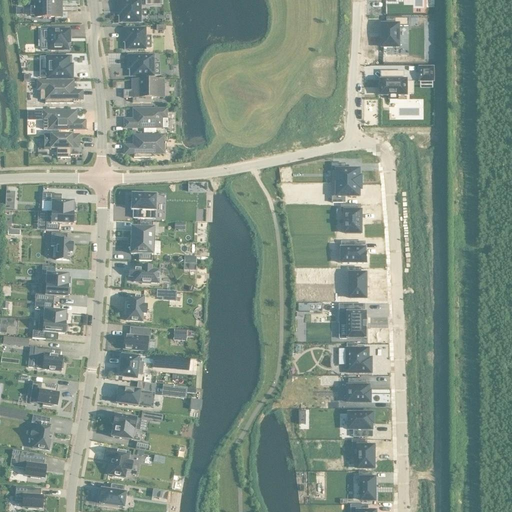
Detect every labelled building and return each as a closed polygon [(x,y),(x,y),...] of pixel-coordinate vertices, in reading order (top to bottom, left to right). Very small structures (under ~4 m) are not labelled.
[(57,18),(56,0),(35,0),(35,7),(31,7),(31,16),(35,16),(35,18),(57,18)] [(141,0),(119,0),(119,16),(122,16),(123,22),(141,22),(141,0)] [(387,26),(383,26),(383,48),(399,48),(399,26),(408,26),(408,18),(387,19),(387,26)] [(144,27),(124,27),(124,40),(127,40),(127,47),(129,47),(129,49),(137,49),(137,47),(145,47),(144,27)] [(40,30),(40,50),(66,50),(66,43),(69,43),(69,30),(40,30)] [(153,56),(129,56),(129,69),(132,69),(132,76),(153,76),(153,56)] [(68,57),(47,57),(47,79),(71,79),(71,65),(68,65),(68,57)] [(434,68),(420,68),(420,82),(434,81),(434,68)] [(398,96),(407,96),(407,95),(407,82),(407,81),(404,81),(404,72),(387,72),(387,81),(382,81),(382,86),(381,86),(381,96),(389,96),(389,100),(398,100),(398,96)] [(163,81),(163,80),(132,80),(133,88),(137,88),(137,91),(124,91),(124,99),(133,99),(133,103),(151,103),(151,98),(159,98),(159,80),(163,80),(163,81)] [(38,90),(40,90),(40,100),(45,100),(45,104),(73,104),(73,100),(82,100),(82,92),(66,92),(66,89),(68,89),(68,82),(38,82),(38,90)] [(141,120),(125,120),(125,128),(162,128),(168,128),(168,118),(166,118),(166,110),(138,110),(138,117),(141,117),(141,120)] [(43,112),(43,130),(85,130),(85,122),(69,122),(69,119),(71,119),(71,112),(43,112)] [(44,149),(57,149),(57,158),(70,158),(70,156),(82,155),(81,147),(74,147),(74,136),(44,136),(44,149)] [(135,146),(125,146),(125,154),(134,154),(134,158),(152,158),(152,151),(166,151),(166,136),(134,136),(134,143),(135,143),(135,146)] [(332,164),(332,184),(361,184),(361,178),(359,178),(359,171),(345,171),(345,164),(332,164)] [(332,184),(332,203),(345,203),(345,197),(359,197),(359,190),(361,190),(361,184),(332,184)] [(42,194),(42,202),(52,202),(51,212),(47,212),(47,213),(73,214),(73,213),(73,211),(75,212),(75,205),(73,205),(73,202),(61,202),(61,195),(42,194)] [(132,204),(131,210),(134,210),(133,218),(155,219),(156,196),(132,195),(132,204)] [(361,211),(356,211),(356,206),(342,206),(342,213),(346,213),(346,234),(361,234),(361,211)] [(47,213),(46,231),(59,231),(59,224),(73,225),(73,222),(75,222),(75,216),(73,216),(73,214),(47,213)] [(131,237),(130,241),(153,242),(153,229),(152,229),(153,222),(140,222),(140,228),(132,228),(131,237)] [(51,234),(51,247),(56,247),(56,261),(69,261),(69,253),(72,253),(72,248),(72,245),(72,244),(70,243),(70,241),(67,241),(67,234),(51,234)] [(130,246),(131,246),(131,254),(139,255),(139,261),(151,262),(151,255),(152,255),(153,242),(130,241),(130,246)] [(342,243),(342,264),(367,264),(367,254),(366,254),(366,249),(361,249),(361,243),(342,243)] [(41,285),(41,286),(68,287),(68,286),(67,286),(67,285),(70,285),(70,278),(68,278),(68,275),(55,275),(55,268),(42,267),(42,274),(46,274),(46,285),(41,285)] [(143,267),(143,270),(129,269),(129,277),(134,277),(134,282),(142,283),(142,284),(150,285),(150,283),(159,284),(159,271),(151,270),(151,267),(143,267)] [(348,269),(348,276),(350,276),(350,299),(366,299),(366,275),(361,275),(361,269),(348,269)] [(35,295),(35,303),(53,304),(54,297),(56,297),(59,298),(67,298),(67,295),(69,295),(70,289),(68,289),(68,287),(41,286),(40,295),(35,295)] [(127,312),(126,321),(142,322),(143,314),(146,314),(146,306),(143,306),(144,297),(131,296),(130,305),(128,305),(127,304),(127,305),(127,306),(127,312)] [(35,303),(35,310),(40,311),(39,321),(65,323),(65,321),(67,321),(68,315),(66,315),(66,312),(53,311),(53,304),(35,303)] [(367,339),(367,313),(365,313),(365,305),(340,305),(340,323),(348,323),(348,339),(367,339)] [(33,331),(32,339),(45,340),(46,333),(64,335),(64,332),(66,332),(67,326),(65,326),(65,323),(39,321),(38,332),(33,331)] [(124,350),(147,352),(148,339),(150,339),(150,330),(130,328),(130,336),(125,336),(124,350)] [(174,330),(173,341),(186,342),(187,331),(174,330)] [(29,341),(3,338),(3,344),(28,347),(29,341)] [(347,366),(347,373),(371,373),(371,358),(368,358),(368,349),(357,349),(357,344),(347,344),(347,348),(347,349),(347,366)] [(35,347),(34,355),(37,356),(36,369),(60,372),(61,369),(63,370),(64,360),(62,360),(62,358),(51,356),(52,349),(35,347)] [(122,357),(120,377),(135,379),(136,375),(142,375),(143,363),(137,363),(138,359),(122,357)] [(153,357),(152,368),(173,369),(178,370),(179,359),(174,359),(153,357)] [(349,387),(349,403),(371,403),(371,393),(370,393),(370,387),(366,387),(366,380),(350,380),(350,387),(349,387)] [(31,395),(29,404),(37,405),(37,403),(43,404),(43,406),(51,407),(51,405),(57,406),(58,399),(59,395),(59,394),(58,394),(56,393),(57,387),(33,383),(31,395)] [(165,386),(164,394),(186,397),(186,394),(187,388),(165,386)] [(117,402),(116,404),(137,406),(152,408),(154,394),(139,392),(139,391),(118,389),(117,397),(117,402)] [(20,411),(4,409),(2,417),(19,419),(20,411)] [(112,418),(111,424),(113,424),(113,426),(139,431),(141,420),(115,415),(114,418),(112,418)] [(349,415),(349,430),(354,430),(354,438),(368,438),(368,430),(372,430),(372,424),(373,424),(373,415),(349,415)] [(33,431),(31,440),(34,440),(33,448),(48,451),(50,442),(52,436),(52,435),(51,435),(49,434),(50,426),(49,426),(50,419),(33,416),(31,423),(37,424),(36,432),(33,431)] [(111,428),(109,434),(112,435),(111,437),(132,441),(134,431),(139,431),(113,426),(113,427),(113,429),(111,428)] [(352,448),(352,458),(359,458),(359,469),(374,469),(374,447),(367,447),(367,441),(352,441),(352,448)] [(150,445),(137,442),(135,449),(148,452),(150,445)] [(108,450),(106,458),(112,459),(111,466),(109,475),(115,476),(114,478),(124,479),(124,478),(125,478),(126,470),(131,471),(132,462),(128,462),(129,454),(108,450)] [(20,456),(18,468),(26,469),(25,476),(30,477),(30,478),(39,479),(39,478),(44,479),(45,473),(45,471),(46,467),(46,466),(45,466),(44,466),(45,459),(20,456)] [(360,473),(360,480),(362,480),(362,501),(375,501),(375,479),(372,479),(372,473),(360,473)] [(101,490),(100,499),(101,499),(100,504),(123,507),(125,494),(123,493),(124,487),(111,485),(111,492),(101,490)] [(16,488),(15,501),(23,501),(22,508),(28,508),(28,510),(36,510),(36,509),(42,509),(42,502),(43,498),(43,497),(42,497),(40,496),(41,490),(16,488)] [(153,490),(152,497),(167,500),(168,492),(153,490)]
